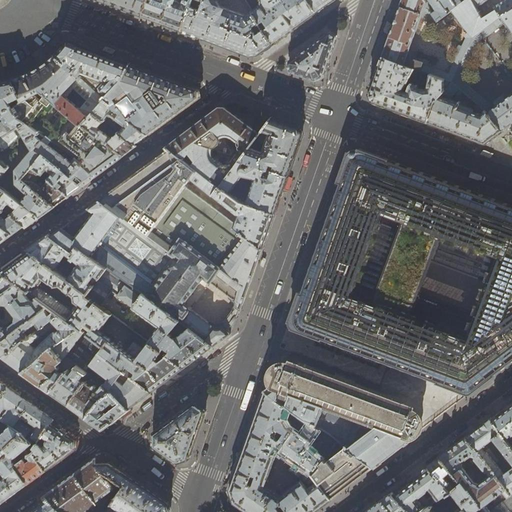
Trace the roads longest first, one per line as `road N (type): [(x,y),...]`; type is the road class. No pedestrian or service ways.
road 1 (residential): [(0,257),(241,78)]
road 2 (secondary): [(336,113),(257,336)]
road 3 (residential): [(341,511),(511,382)]
road 4 (tertiary): [(44,3),(241,78)]
road 5 (tertiary): [(511,179),(336,113)]
road 6 (residential): [(257,336),(115,442)]
road 7 (secondary): [(257,336),(200,500)]
road 8 (residential): [(0,368),(99,440)]
